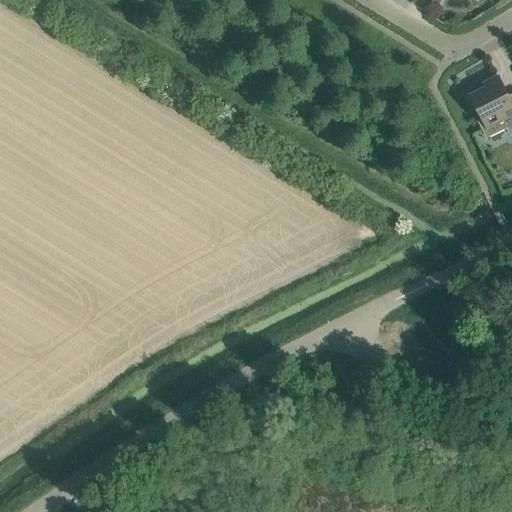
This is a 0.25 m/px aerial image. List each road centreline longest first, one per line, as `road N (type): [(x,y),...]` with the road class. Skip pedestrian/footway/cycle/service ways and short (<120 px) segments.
road 1 (unclassified): [(39,511),(193,405),(340,323)]
road 2 (unclassified): [(511,401),(417,388),(374,360),(340,323)]
road 3 (residential): [(511,26),(450,55),(365,0)]
